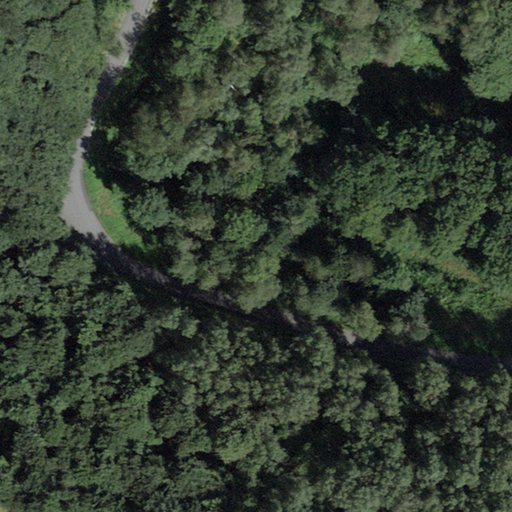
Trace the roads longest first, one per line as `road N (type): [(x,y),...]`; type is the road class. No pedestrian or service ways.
road 1 (unclassified): [(511,366),(363,342),(168,286),(104,251),(81,218),(73,152),(141,0)]
road 2 (track): [(511,292),(415,255),(342,218),(321,198),(310,164),(314,137),(416,0)]
